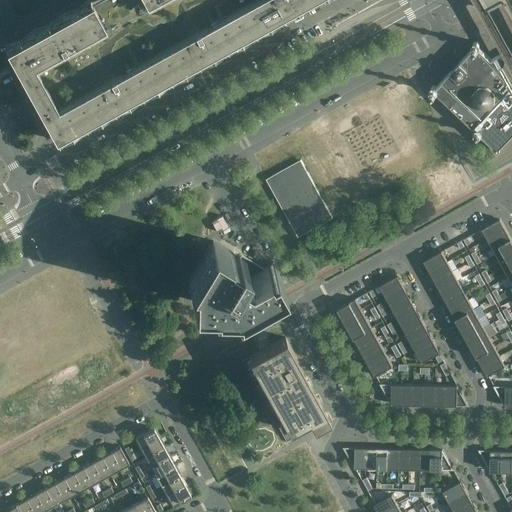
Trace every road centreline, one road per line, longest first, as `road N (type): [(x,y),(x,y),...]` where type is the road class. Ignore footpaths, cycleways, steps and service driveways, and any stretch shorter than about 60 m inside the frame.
road 1 (residential): [(67,242),(446,34),(432,8)]
road 2 (tertiary): [(42,223),(432,8)]
road 3 (tertiary): [(413,0),(34,208)]
road 4 (residential): [(19,180),(348,0)]
road 5 (residential): [(496,511),(465,459),(480,394),(476,378),(401,247)]
road 6 (residential): [(309,298),(296,311),(344,409),(330,461),(358,511)]
road 7 (unclassified): [(67,242),(159,401)]
road 8 (residential): [(159,401),(0,489)]
